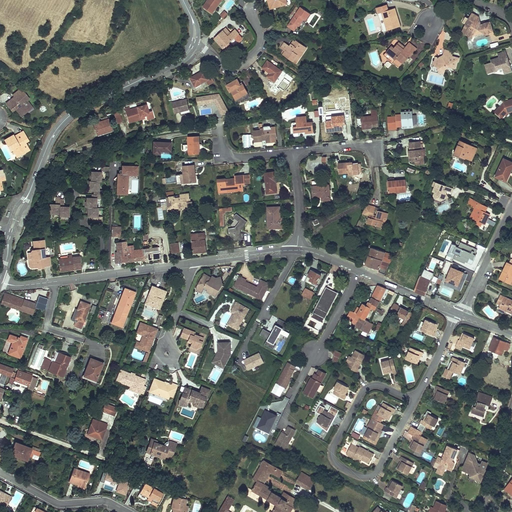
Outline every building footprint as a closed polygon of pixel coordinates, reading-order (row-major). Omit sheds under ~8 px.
[(208,3),(204,8),(212,13),(218,5),(217,4),(220,0),(224,0),(225,1),(226,0),(207,0),(206,2),(208,3)] [(269,0),(268,2),(270,3),(270,4),(271,8),(275,7),(276,6),(278,7),(279,5),(280,6),(285,5),(287,2),(286,0),(269,0)] [(381,13),(389,10),(388,5),(377,8),(378,14),(381,13)] [(310,13),(301,7),(288,26),(295,31),(298,26),(303,18),(306,20),(310,13)] [(401,26),(395,8),(389,10),(381,13),(386,27),(391,25),(392,29),(401,26)] [(303,18),(298,26),(301,28),(311,14),(310,13),(306,20),(303,18)] [(478,16),(472,13),(470,17),(476,20),(475,22),(480,24),(478,16)] [(476,20),(470,17),(468,20),(469,21),(467,25),(466,24),(465,26),(466,27),(464,30),(474,35),(477,29),(480,31),(483,29),(483,32),(485,36),(489,34),(488,33),(493,31),(490,22),(485,23),(484,23),(483,23),(482,23),(482,24),(480,24),(475,22),(476,20)] [(465,26),(461,32),(472,38),(474,35),(464,30),(466,27),(465,26)] [(223,31),(215,38),(227,52),(233,47),(229,43),(230,42),(232,44),(233,42),(232,41),(235,38),(239,34),(235,30),(231,34),(229,32),(226,34),(223,31)] [(283,50),(281,53),(294,62),(298,55),(299,56),(302,52),(303,52),(307,48),(296,40),(296,41),(293,45),(292,44),(290,46),(284,42),(280,48),(283,50)] [(392,45),(385,52),(394,60),(396,58),(403,63),(412,52),(405,46),(399,41),(394,47),(392,45)] [(412,52),(413,53),(417,48),(409,41),(405,46),(412,52)] [(439,58),(436,57),(434,62),(436,62),(435,67),(438,68),(439,70),(438,72),(444,74),(445,69),(448,67),(455,69),(456,63),(458,61),(459,58),(452,57),(453,52),(444,50),(442,57),(439,58)] [(488,63),(491,72),(502,68),(504,74),(511,70),(511,69),(510,63),(507,64),(506,60),(509,59),(506,51),(497,54),(498,57),(499,60),(491,62),(488,63)] [(298,55),(294,62),(296,63),(303,52),(302,52),(299,56),(298,55)] [(268,77),(275,82),(282,71),(268,61),(263,68),(270,73),(268,76),(268,77)] [(196,76),(191,78),(196,87),(207,81),(209,80),(208,79),(204,71),(196,75),(196,76)] [(268,76),(267,75),(265,77),(274,83),(275,82),(268,77),(268,76)] [(240,84),(237,79),(227,85),(231,92),(232,91),(235,97),(240,95),(241,96),(248,92),(243,84),(241,86),(240,84)] [(14,99),(7,104),(12,111),(16,108),(20,114),(26,109),(28,112),(33,108),(28,101),(30,100),(22,89),(14,96),(15,98),(17,101),(15,102),(14,99)] [(240,95),(235,97),(238,101),(249,95),(248,92),(241,96),(240,95)] [(219,94),(197,96),(198,104),(215,101),(223,114),(231,113),(219,94)] [(502,105),(495,112),(502,118),(504,115),(506,113),(509,112),(510,113),(511,111),(511,99),(505,102),(505,101),(502,105)] [(187,100),(172,103),(175,114),(190,110),(187,100)] [(152,110),(149,110),(147,103),(141,104),(144,114),(146,114),(147,119),(151,118),(154,117),(152,110)] [(141,104),(137,105),(137,108),(130,110),(126,111),(125,111),(128,123),(136,120),(136,118),(145,116),(144,114),(141,104)] [(117,123),(122,121),(119,112),(114,114),(117,123)] [(394,119),(388,120),(389,130),(397,130),(396,127),(403,126),(408,126),(412,125),(412,123),(412,116),(411,112),(402,112),(402,115),(396,115),(396,119),(396,122),(394,122),(394,119)] [(102,121),(94,124),(97,134),(112,130),(107,116),(101,118),(102,121)] [(326,122),(327,132),(343,130),(343,125),(342,122),(345,122),(344,116),(332,117),(332,120),(330,121),(330,122),(326,122)] [(371,127),(379,126),(378,116),(361,117),(362,128),(371,127)] [(305,133),(314,132),(312,122),(307,123),(307,117),(296,118),(297,127),(293,127),(293,133),(303,132),(303,130),(305,130),(305,132),(305,133)] [(270,129),(253,131),(254,142),(263,141),(262,140),(262,139),(266,138),(267,142),(275,142),(275,138),(276,138),(275,127),(270,128),(270,129)] [(22,130),(19,132),(25,140),(28,138),(22,130)] [(13,136),(12,134),(4,139),(11,150),(13,148),(18,156),(24,152),(22,149),(28,145),(25,140),(19,132),(15,134),(17,137),(15,139),(13,136)] [(189,155),(197,155),(197,145),(199,145),(199,136),(188,136),(189,155)] [(409,157),(410,161),(415,161),(419,160),(421,156),(425,155),(424,150),(423,150),(423,145),(424,145),(423,141),(410,142),(410,151),(411,157),(409,157)] [(477,149),(460,141),(455,153),(460,156),(461,155),(472,160),(477,149)] [(171,143),(154,142),(154,151),(160,151),(171,152),(171,143)] [(419,160),(415,161),(415,164),(425,163),(425,155),(421,156),(419,160)] [(511,168),(511,163),(504,159),(495,176),(505,181),(509,172),(510,173),(511,168)] [(350,162),(338,164),(339,173),(348,172),(348,174),(348,176),(354,175),(360,174),(359,173),(359,167),(361,167),(361,164),(353,165),(351,165),(350,162)] [(194,165),(183,165),(184,184),(194,183),(193,174),(195,173),(194,165)] [(137,175),(137,167),(129,167),(129,168),(123,168),(120,171),(120,170),(119,170),(118,171),(118,172),(121,175),(117,178),(117,193),(119,193),(119,194),(125,194),(125,189),(127,189),(127,182),(125,180),(125,175),(137,175)] [(267,187),(268,194),(277,192),(276,181),(278,181),(277,171),(265,173),(266,182),(267,187)] [(94,221),(102,222),(102,217),(97,217),(97,208),(96,208),(96,199),(101,199),(101,195),(103,195),(103,191),(98,191),(99,182),(100,182),(101,173),(91,172),(91,181),(89,181),(89,190),(94,191),(95,191),(95,195),(94,195),(93,199),(92,199),(87,199),(86,208),(89,208),(88,214),(88,217),(93,217),(94,217),(94,221)] [(243,185),(251,184),(251,175),(235,177),(235,179),(235,181),(226,182),(226,180),(226,179),(217,180),(219,192),(231,190),(231,192),(244,191),(243,185)] [(395,192),(406,191),(405,180),(394,181),(394,184),(387,185),(388,192),(395,191),(395,192)] [(434,180),(432,185),(434,186),(433,191),(434,191),(433,195),(434,197),(441,200),(443,199),(446,193),(444,192),(445,189),(451,192),(453,188),(434,180)] [(321,186),(312,187),(313,198),(321,197),(321,198),(325,197),(326,200),(331,200),(329,185),(321,186)] [(188,206),(193,206),(193,201),(190,202),(189,193),(180,195),(180,196),(173,197),(166,198),(167,203),(170,203),(171,209),(178,208),(181,207),(181,206),(183,206),(183,209),(188,208),(188,206)] [(59,216),(69,217),(70,208),(64,207),(65,200),(60,200),(61,198),(56,198),(56,205),(50,205),(50,214),(60,214),(59,216)] [(482,223),(484,224),(489,215),(484,212),(482,211),(485,207),(471,200),(468,205),(475,208),(471,217),(477,220),(475,223),(481,226),(482,223)] [(370,212),(367,223),(381,227),(384,216),(382,216),(383,212),(377,210),(376,215),(376,217),(373,216),(373,214),(375,210),(375,207),(372,206),(370,212)] [(219,209),(220,227),(225,226),(224,215),(227,212),(233,211),(232,207),(219,209)] [(268,208),(269,228),(283,228),(283,221),(280,221),(280,218),(279,207),(268,208)] [(240,231),(247,222),(237,214),(234,217),(240,222),(236,228),(229,229),(229,233),(233,233),(234,239),(241,238),(240,231)] [(192,234),(194,253),(207,252),(205,233),(192,234)] [(45,259),(44,250),(45,250),(44,241),(33,243),(34,251),(32,252),(31,253),(32,260),(29,260),(30,267),(31,269),(38,268),(38,267),(43,266),(43,267),(51,266),(50,258),(45,259)] [(122,263),(161,258),(159,248),(128,251),(127,242),(117,243),(118,253),(121,252),(122,263)] [(452,244),(445,260),(452,263),(454,259),(471,266),(478,250),(460,243),(459,247),(452,244)] [(371,247),(365,265),(379,269),(380,267),(382,261),(385,252),(371,247)] [(69,258),(59,259),(60,271),(80,268),(79,256),(73,257),(72,255),(69,256),(69,258)] [(511,259),(509,264),(507,262),(503,271),(505,272),(501,280),(511,285),(511,259)] [(390,263),(382,261),(380,267),(387,270),(390,263)] [(466,274),(452,267),(445,284),(450,286),(451,282),(452,281),(455,282),(454,284),(461,287),(466,274)] [(421,276),(415,291),(425,295),(425,294),(431,280),(430,280),(433,274),(424,270),(421,276)] [(310,281),(317,284),(321,276),(312,271),(308,277),(311,278),(310,281)] [(201,293),(204,287),(208,289),(213,292),(213,291),(217,293),(222,285),(220,277),(215,278),(214,280),(211,279),(204,275),(198,286),(196,290),(201,293)] [(246,281),(239,277),(234,286),(252,295),(257,294),(263,297),(269,285),(261,280),(257,288),(245,282),(246,281)] [(378,285),(372,297),(379,301),(385,289),(378,285)] [(150,296),(147,304),(157,308),(160,300),(162,301),(166,291),(152,286),(148,295),(150,296)] [(306,288),(304,292),(304,293),(312,297),(314,293),(306,288)] [(326,288),(313,313),(324,319),(327,313),(326,312),(330,305),(331,306),(337,294),(326,288)] [(119,304),(112,323),(122,327),(136,293),(126,289),(123,295),(120,304),(119,304)] [(30,302),(5,293),(1,304),(26,312),(30,302)] [(508,299),(501,295),(497,304),(501,306),(503,301),(506,303),(508,299)] [(48,299),(39,296),(35,307),(45,311),(48,299)] [(367,305),(375,310),(379,301),(372,297),(370,302),(369,302),(367,305)] [(511,302),(511,300),(508,299),(506,303),(503,301),(501,306),(508,309),(507,311),(511,313),(511,302)] [(36,304),(30,302),(26,312),(32,314),(36,304)] [(76,322),(74,326),(81,329),(82,326),(84,320),(90,305),(81,302),(78,310),(76,309),(71,320),(76,322)] [(236,302),(232,310),(237,313),(236,315),(235,314),(231,322),(239,327),(249,309),(236,302)] [(360,309),(357,315),(354,314),(350,312),(346,320),(349,321),(346,326),(350,328),(353,323),(356,325),(361,317),(364,319),(371,308),(363,304),(360,309)] [(394,304),(390,311),(395,314),(398,306),(394,304)] [(403,310),(400,308),(397,315),(405,319),(403,323),(407,325),(413,314),(403,309),(403,310)] [(237,313),(232,310),(231,312),(234,313),(227,325),(237,330),(239,327),(231,322),(235,314),(236,315),(237,313)] [(313,313),(312,316),(322,322),(324,319),(313,313)] [(356,325),(355,327),(368,334),(373,324),(364,319),(361,317),(356,325)] [(438,323),(426,318),(421,330),(434,335),(435,331),(433,330),(434,327),(436,327),(438,323)] [(287,323),(279,319),(275,325),(274,325),(271,331),(272,331),(271,333),(263,328),(260,334),(268,339),(267,340),(266,339),(264,344),(273,349),(275,344),(274,344),(282,329),(284,330),(287,323)] [(148,351),(157,329),(140,322),(136,332),(142,335),(139,342),(137,347),(148,351)] [(195,332),(183,327),(179,336),(187,339),(187,340),(191,342),(190,343),(189,346),(196,348),(200,346),(202,342),(197,340),(199,336),(194,334),(195,332)] [(475,337),(464,332),(462,336),(464,337),(462,340),(461,340),(459,339),(458,343),(470,348),(475,337)] [(12,342),(8,353),(20,358),(27,339),(21,336),(20,338),(10,334),(7,340),(12,342)] [(511,345),(494,338),(489,350),(499,354),(500,351),(503,352),(504,349),(508,351),(511,345)] [(231,342),(218,342),(218,351),(221,351),(220,353),(219,353),(217,358),(220,359),(218,362),(225,366),(231,355),(231,342)] [(42,350),(43,346),(36,344),(32,367),(41,369),(45,350),(42,350)] [(424,352),(411,347),(406,358),(418,363),(420,359),(418,359),(420,355),(421,356),(422,356),(424,352)] [(332,359),(337,362),(342,353),(336,350),(334,355),(335,355),(332,359)] [(364,355),(355,350),(351,358),(348,356),(345,362),(348,364),(351,365),(349,368),(357,372),(359,369),(357,368),(359,365),(358,364),(359,362),(360,363),(364,355)] [(223,368),(225,366),(218,362),(220,359),(217,358),(219,353),(220,353),(221,351),(218,351),(212,362),(223,368)] [(54,361),(50,371),(61,376),(65,367),(66,367),(70,357),(58,353),(55,362),(54,361)] [(259,353),(243,361),(248,371),(252,369),(257,366),(264,363),(259,353)] [(470,359),(466,357),(464,361),(453,356),(452,360),(451,363),(452,363),(452,364),(450,369),(447,368),(444,376),(451,378),(453,371),(461,374),(464,365),(467,367),(470,359)] [(91,379),(96,381),(102,363),(90,358),(83,376),(91,379)] [(393,358),(381,362),(384,374),(388,373),(388,371),(391,370),(392,372),(392,373),(397,372),(393,358)] [(48,371),(52,361),(46,359),(43,368),(48,371)] [(291,378),(295,370),(294,369),(296,365),(289,362),(278,384),(286,388),(291,378)] [(14,369),(0,363),(0,372),(11,377),(9,382),(12,383),(14,378),(13,378),(16,372),(13,371),(14,369)] [(22,369),(18,368),(17,371),(14,380),(29,386),(29,385),(33,387),(36,378),(32,377),(33,376),(21,371),(22,369)] [(134,392),(140,394),(145,380),(120,370),(116,381),(130,386),(136,388),(134,392)] [(318,370),(316,374),(323,378),(326,374),(318,370)] [(312,378),(303,393),(313,398),(323,378),(316,374),(315,374),(313,378),(312,378)] [(37,379),(36,378),(33,387),(29,385),(29,386),(28,389),(33,391),(37,379)] [(173,397),(177,385),(172,383),(171,385),(168,384),(164,382),(154,378),(149,391),(164,397),(165,394),(169,395),(173,397)] [(347,386),(337,381),(334,388),(336,389),(339,391),(336,395),(344,399),(346,395),(345,394),(347,391),(345,390),(347,386)] [(450,390),(438,385),(436,389),(437,389),(438,390),(436,394),(435,393),(433,397),(444,402),(450,390)] [(210,390),(202,387),(200,393),(199,394),(197,393),(188,390),(186,395),(182,393),(179,400),(178,405),(186,406),(186,400),(194,401),(194,400),(198,402),(197,407),(199,408),(202,407),(203,403),(205,399),(206,399),(210,390)] [(490,406),(493,398),(478,392),(476,400),(478,401),(476,407),(473,406),(471,412),(481,415),(481,416),(484,417),(486,411),(484,410),(486,405),(488,405),(490,406)] [(395,408),(383,402),(377,413),(389,419),(391,415),(389,415),(391,411),(392,412),(393,413),(395,408)] [(105,404),(102,411),(114,416),(117,409),(105,404)] [(336,416),(323,409),(316,422),(328,428),(331,424),(329,423),(331,419),(333,420),(334,420),(336,416)] [(432,412),(428,410),(426,414),(427,414),(424,419),(423,419),(418,428),(423,431),(426,425),(432,428),(433,425),(435,426),(439,418),(431,414),(432,412)] [(262,425),(260,429),(269,433),(277,416),(266,411),(260,424),(262,425)] [(384,424),(372,418),(371,420),(371,424),(369,427),(365,435),(376,441),(378,437),(376,437),(379,433),(380,433),(381,434),(383,430),(381,429),(384,424)] [(93,419),(88,434),(102,439),(107,424),(93,419)] [(292,437),(296,430),(289,427),(287,430),(290,432),(288,435),(285,433),(282,432),(275,445),(285,450),(289,443),(292,437)] [(426,441),(415,435),(413,439),(414,439),(416,441),(414,444),(412,443),(410,447),(420,452),(426,441)] [(151,438),(146,451),(170,460),(177,443),(169,441),(168,446),(155,441),(156,440),(151,438)] [(14,455),(26,460),(28,455),(31,449),(17,443),(16,446),(15,446),(13,449),(11,454),(14,455)] [(363,450),(363,448),(359,446),(359,447),(351,444),(348,451),(355,454),(353,458),(359,461),(360,459),(368,463),(373,453),(365,449),(364,451),(363,450)] [(438,456),(434,465),(438,467),(444,470),(446,467),(452,470),(455,461),(453,460),(452,460),(453,458),(454,458),(458,449),(448,445),(442,458),(438,456)] [(39,452),(31,449),(28,455),(34,458),(35,455),(39,456),(40,453),(39,452)] [(471,456),(466,454),(461,466),(466,468),(464,471),(468,473),(468,474),(479,479),(483,470),(482,469),(485,463),(480,461),(479,465),(469,461),(471,456)] [(414,462),(402,456),(400,460),(401,461),(402,461),(401,465),(399,464),(397,468),(408,474),(414,462)] [(277,504),(272,511),(289,511),(292,508),(294,509),(299,501),(288,495),(285,500),(281,497),(268,489),(269,487),(264,484),(261,482),(268,470),(271,472),(279,477),(282,471),(264,461),(254,478),(258,481),(255,487),(254,486),(253,488),(253,489),(253,490),(277,504)] [(88,474),(74,469),(70,482),(78,485),(78,483),(80,484),(80,485),(85,486),(88,478),(87,478),(88,474)] [(268,470),(261,482),(264,484),(271,472),(268,470)] [(130,481),(105,471),(103,475),(102,475),(99,482),(104,483),(105,480),(116,484),(117,482),(119,483),(116,492),(124,495),(130,481)] [(301,472),(296,481),(299,483),(305,474),(301,472)] [(305,474),(299,483),(306,487),(311,478),(305,474)] [(310,489),(315,480),(311,478),(306,487),(310,489)] [(403,486),(392,480),(390,484),(391,485),(389,488),(388,488),(387,487),(385,491),(397,498),(399,494),(401,490),(403,486)] [(299,483),(296,481),(295,482),(309,491),(310,489),(306,487),(299,483)] [(163,494),(145,484),(137,497),(146,502),(147,499),(148,498),(152,500),(151,502),(150,503),(156,506),(163,494)] [(0,504),(6,508),(11,497),(0,491),(0,504)] [(185,505),(187,499),(174,496),(171,507),(174,507),(175,508),(175,510),(173,510),(172,511),(186,511),(188,506),(185,505)] [(228,496),(219,511),(218,511),(230,511),(228,510),(234,499),(228,496)] [(433,509),(432,511),(444,511),(447,506),(436,502),(433,509)]
